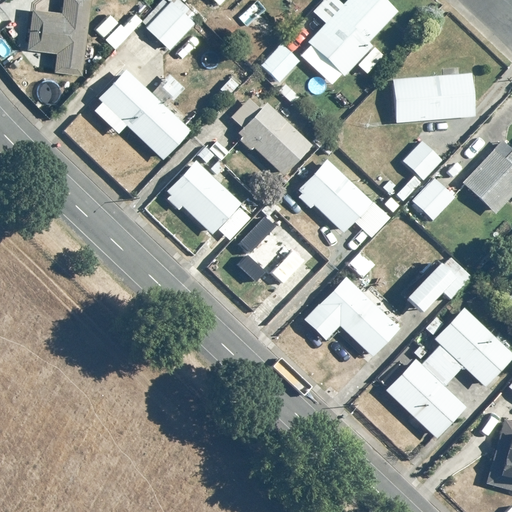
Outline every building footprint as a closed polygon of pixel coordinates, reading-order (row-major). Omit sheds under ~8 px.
[(86,51),(90,0),(38,0),(34,46),(86,51)] [(157,0),(138,20),(166,47),(188,23),(196,15),(182,2),(183,0),(157,0)] [(313,0),(304,10),(341,47),(387,0),(313,0)] [(113,48),(137,21),(124,9),(100,35),(113,48)] [(128,38),(98,69),(164,132),(194,100),(128,38)] [(386,56),(390,92),(477,84),(474,48),(386,56)] [(315,112),(258,60),(226,95),(282,147),(315,112)] [(376,173),(330,129),(299,163),(345,206),(376,173)] [(245,176),(199,130),(166,162),(213,208),(245,176)] [(437,160),(416,141),(397,161),(418,180),(437,160)] [(489,148),(471,166),(460,155),(438,177),(453,191),(459,185),(490,214),(511,191),(511,146),(500,159),(489,148)] [(449,197),(428,178),(407,201),(428,220),(449,197)] [(276,194),(244,227),(278,259),(309,227),(276,194)] [(396,300),(345,247),(312,278),(363,332),(396,300)] [(415,273),(419,277),(399,297),(415,313),(448,279),(432,264),(429,267),(425,263),(415,273)] [(511,337),(511,327),(460,279),(429,312),(486,365),(511,337)] [(409,326),(379,358),(434,410),(464,379),(409,326)] [(511,395),(505,393),(488,456),(511,462),(511,395)]
